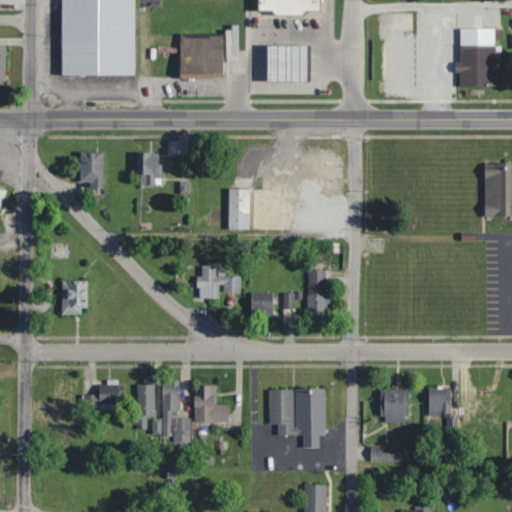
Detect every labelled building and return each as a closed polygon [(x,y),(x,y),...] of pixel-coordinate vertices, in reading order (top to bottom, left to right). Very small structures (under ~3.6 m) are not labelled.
[(134,0),(62,0),(62,76),(135,76),(134,0)] [(320,0),(259,0),(259,15),(320,15),(320,0)] [(395,18),(395,39),(413,39),(413,18),(395,18)] [(48,36),(57,35),(56,25),(48,25),(48,36)] [(495,29),(459,29),(460,88),(496,87),(495,29)] [(180,35),(180,78),(224,78),(224,35),(180,35)] [(309,46),(268,46),(268,83),(309,83),(309,46)] [(405,48),(382,48),(382,81),(405,81),(405,48)] [(81,183),(89,183),(89,189),(104,189),(104,152),(81,152),(81,183)] [(162,185),(162,161),(152,161),(152,152),(138,152),(138,185),(162,185)] [(485,216),(511,216),(511,162),(485,163),(485,216)] [(248,229),(248,188),(229,188),(229,229),(248,229)] [(252,230),(335,230),(335,188),(252,188),(252,230)] [(241,275),(217,275),(217,265),(199,265),(199,298),(220,298),(220,291),(241,291),(241,275)] [(327,270),(308,270),(308,316),(327,316),(327,270)] [(88,280),(62,280),(62,314),(88,314),(88,280)] [(273,292),(252,292),(252,315),(273,315),(273,292)] [(179,417),(180,380),(164,380),(163,423),(173,423),(173,436),(190,436),(190,418),(179,417)] [(138,428),(148,428),(148,417),(155,417),(155,381),(138,381),(138,428)] [(62,415),(75,415),(75,383),(53,383),(53,404),(62,404),(62,415)] [(119,384),(100,384),(100,395),(84,395),(84,411),(119,411),(119,384)] [(196,422),(229,422),(229,404),(217,405),(217,385),(196,385),(196,422)] [(270,390),(270,423),(279,423),(279,435),(304,434),(304,447),(319,447),(319,435),(326,435),(325,388),(295,388),(295,389),(270,390)] [(450,415),(450,388),(429,388),(429,415),(450,415)] [(382,389),(382,422),(408,422),(408,389),(382,389)] [(482,453),(504,453),(504,399),(495,399),(495,402),(475,402),(475,409),(461,409),(461,424),(491,424),(491,435),(482,435),(482,453)] [(402,446),(371,446),(371,460),(402,460),(402,446)] [(304,511),(326,511),(327,484),(305,484),(304,511)]
